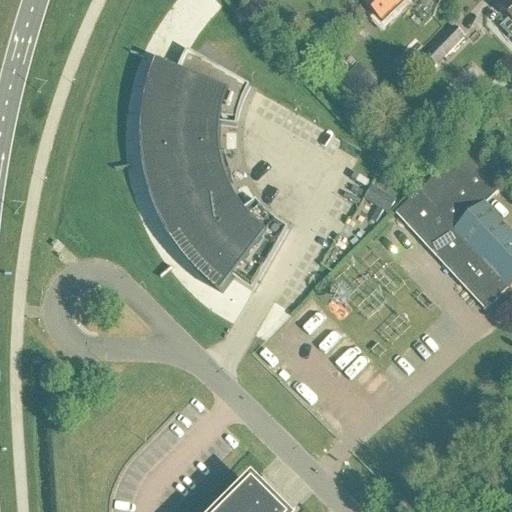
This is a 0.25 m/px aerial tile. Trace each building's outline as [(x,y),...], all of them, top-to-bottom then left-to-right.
[(373,0),(385,11),(390,16),(406,0),(373,0)] [(511,0),(499,0),(494,5),(511,23),(503,32),(511,41),(511,0)] [(437,69),(465,41),(455,31),(427,59),(426,59),(417,68),(429,79),(438,70),(437,69)] [(229,188),(233,186),(226,159),(222,160),(221,159),(220,143),(221,129),(237,131),(238,123),(240,116),(244,104),(250,91),(188,55),(182,66),(178,75),(161,68),(156,81),(152,93),(149,105),(147,118),(146,131),(145,143),(146,156),(147,169),(149,181),(152,194),(156,206),(160,218),(165,229),(172,240),(178,251),(186,261),(194,271),(202,280),(211,289),(222,298),(234,283),(242,289),(253,295),(289,233),(277,225),(267,216),(262,211),(257,205),(244,215),(236,203),(229,189),(229,188)] [(352,72),(342,83),(359,100),(370,89),(352,72)] [(499,96),(507,88),(500,81),(492,90),(499,96)] [(511,290),(511,236),(486,208),(501,194),(461,155),(420,197),(396,219),(397,220),(397,219),(485,314),(484,314),(485,315),(511,290)] [(389,218),(397,204),(386,198),(372,190),(364,203),(378,212),(371,223),(376,226),(383,215),(389,218)] [(251,491),(271,511),(287,511),(291,508),(262,480),(251,491)] [(271,511),(247,488),(223,511),(271,511)]
